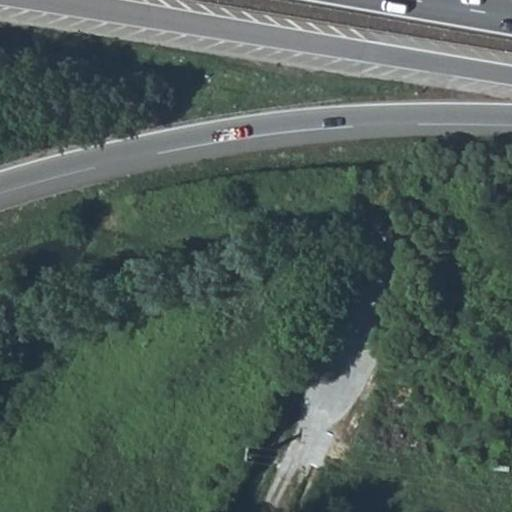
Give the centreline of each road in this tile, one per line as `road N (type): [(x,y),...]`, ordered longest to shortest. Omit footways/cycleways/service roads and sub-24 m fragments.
road 1 (trunk): [(0,184),(276,121),(511,115)]
road 2 (trunk): [(48,0),(511,74)]
road 3 (track): [(275,511),(343,371)]
